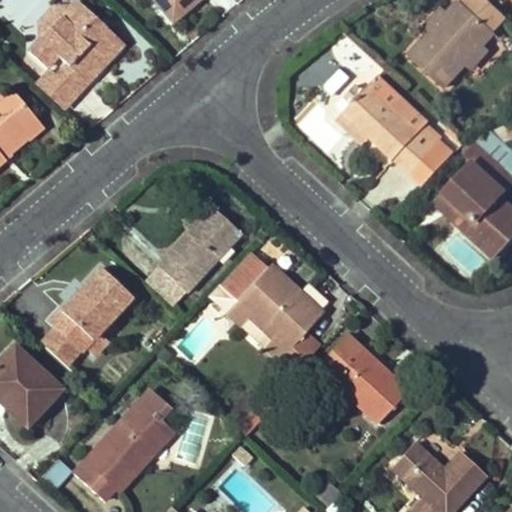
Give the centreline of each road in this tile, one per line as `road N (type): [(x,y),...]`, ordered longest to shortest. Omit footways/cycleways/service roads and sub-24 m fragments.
road 1 (residential): [(192,85),(446,354)]
road 2 (residential): [(192,85),(0,247)]
road 3 (residential): [(302,0),(192,85)]
